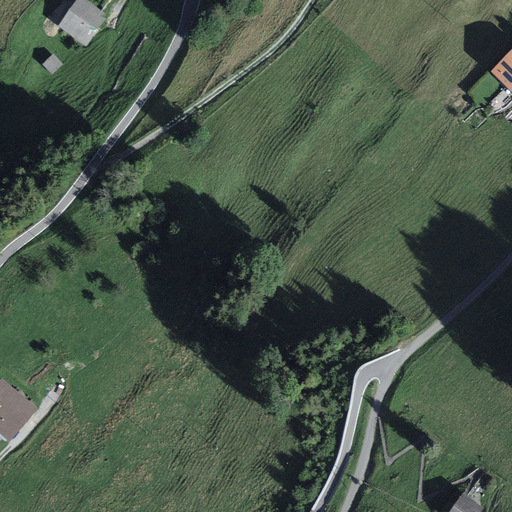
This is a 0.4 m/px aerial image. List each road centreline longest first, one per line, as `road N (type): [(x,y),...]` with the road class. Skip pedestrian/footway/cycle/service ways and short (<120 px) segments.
road 1 (unclassified): [(194,0),(173,49),(92,167),(0,261)]
road 2 (track): [(467,492),(473,476),(420,497),(424,445),(387,460),(375,411)]
road 3 (unclassified): [(315,511),(337,472),(361,384),(371,370),(390,371)]
road 4 (unclassified): [(511,253),(390,371)]
road 5 (unclassified): [(390,371),(343,511)]
